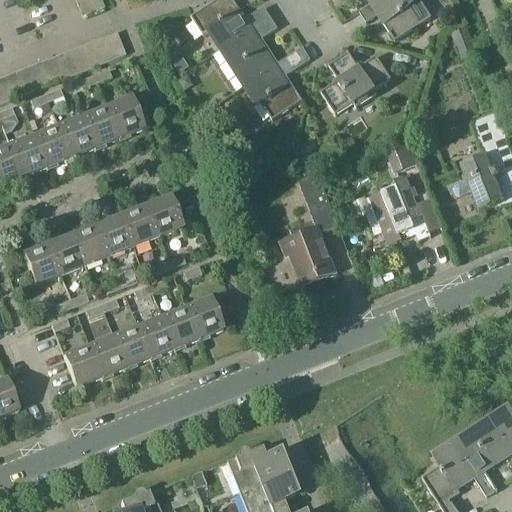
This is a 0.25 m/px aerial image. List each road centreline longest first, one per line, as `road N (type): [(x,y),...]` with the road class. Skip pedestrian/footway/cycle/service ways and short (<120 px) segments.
road 1 (residential): [(0,475),(511,277)]
road 2 (residential): [(70,39),(191,0)]
